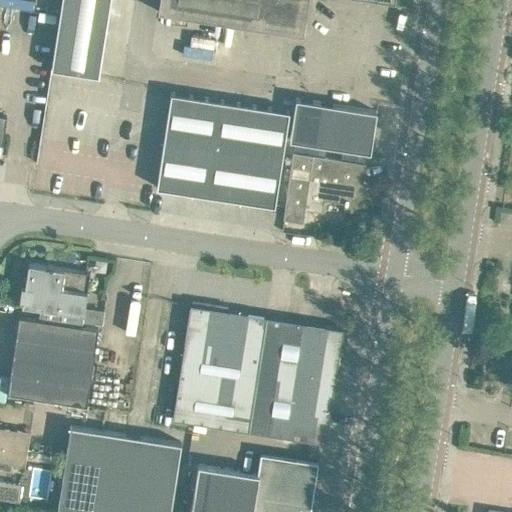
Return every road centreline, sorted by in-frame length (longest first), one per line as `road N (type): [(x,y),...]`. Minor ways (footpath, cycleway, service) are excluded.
road 1 (unclassified): [(0,229),(40,218),(394,273)]
road 2 (unclassified): [(452,282),(496,0)]
road 3 (unclassified): [(437,0),(394,273)]
road 4 (unclassified): [(394,273),(357,511)]
road 5 (unclassified): [(416,511),(452,282)]
